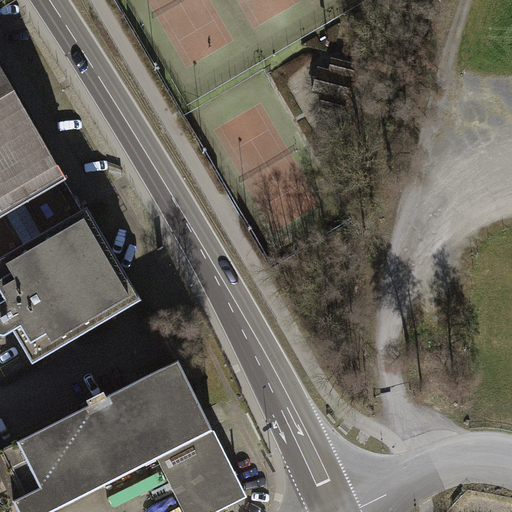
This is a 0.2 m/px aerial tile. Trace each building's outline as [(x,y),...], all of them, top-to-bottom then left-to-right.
[(320,107),(343,113),(355,64),(333,59),(330,71),(320,68),(313,93),(323,96),(320,107)] [(0,219),(65,181),(66,181),(0,67),(0,219)] [(0,258),(83,211),(65,181),(0,219),(0,258)] [(141,301),(88,208),(83,211),(0,258),(0,336),(4,337),(14,332),(33,364),(141,301)] [(15,502),(19,511),(51,511),(158,458),(185,511),(214,511),(245,497),(178,363),(106,399),(104,394),(88,402),(90,407),(0,452),(23,497),(15,502)]
